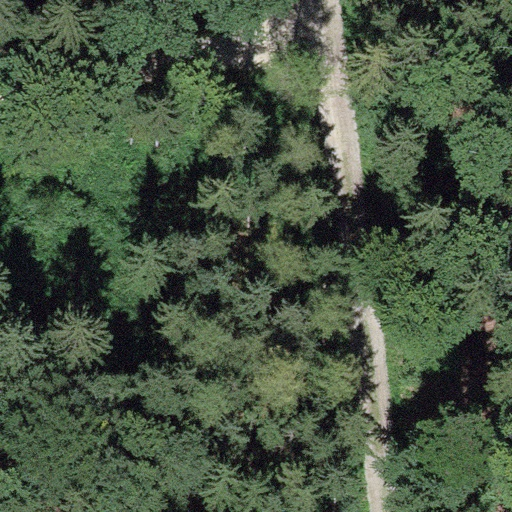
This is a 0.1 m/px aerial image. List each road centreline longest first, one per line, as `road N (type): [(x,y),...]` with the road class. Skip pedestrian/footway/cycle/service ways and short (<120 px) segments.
road 1 (track): [(390,511),(321,31)]
road 2 (track): [(321,31),(0,109)]
